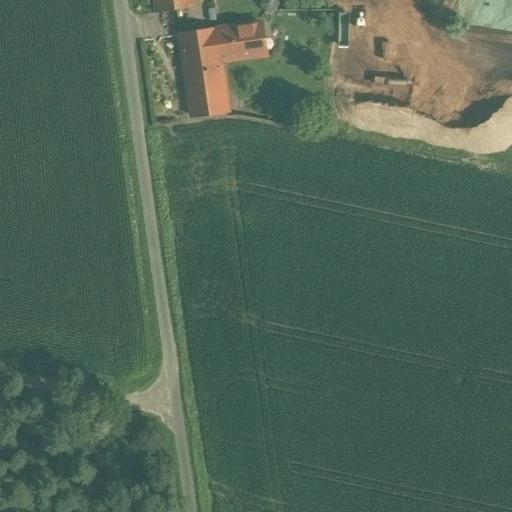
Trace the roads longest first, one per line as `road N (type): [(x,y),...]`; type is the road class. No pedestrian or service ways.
road 1 (unclassified): [(119,0),(179,407)]
road 2 (unclassified): [(0,368),(179,407)]
